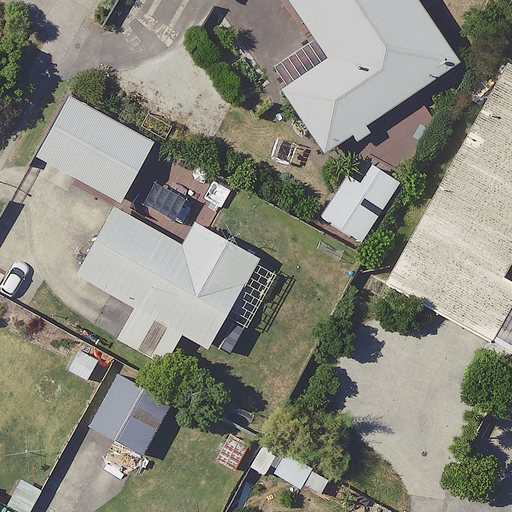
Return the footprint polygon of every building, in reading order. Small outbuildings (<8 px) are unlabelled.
[(411,0),(277,0),(302,36),(262,63),(323,152),(454,62),(411,0)] [(511,67),(504,63),(383,284),(489,343),(511,301),(511,281),(503,276),(511,260),(511,67)] [(358,248),(390,200),(349,172),(317,220),(358,248)] [(176,242),(109,207),(73,275),(130,305),(113,338),(160,363),(176,333),(204,347),(221,314),(245,327),(275,269),(186,223),(176,242)] [(174,398),(119,367),(90,421),(144,451),(174,398)]
